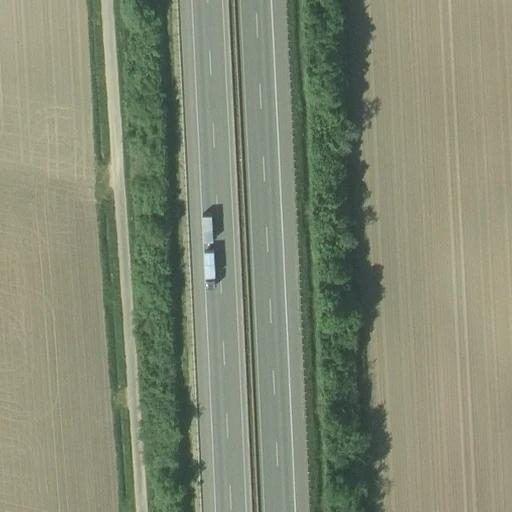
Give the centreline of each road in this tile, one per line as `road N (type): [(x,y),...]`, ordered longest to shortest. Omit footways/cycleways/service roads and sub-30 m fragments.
road 1 (unclassified): [(141,511),(110,0)]
road 2 (motorway): [(202,0),(226,511)]
road 3 (motorway): [(288,511),(266,0)]
